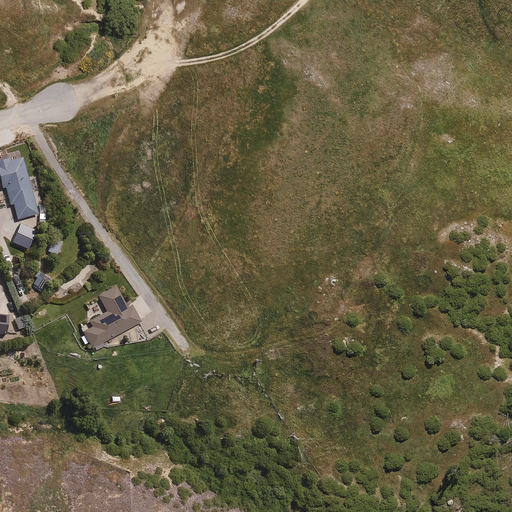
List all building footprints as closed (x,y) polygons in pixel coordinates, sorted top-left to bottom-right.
[(0,180),(2,187),(0,187),(0,199),(10,197),(16,217),(39,210),(22,154),(9,157),(8,155),(0,156),(0,180)] [(66,234),(55,230),(48,249),(58,253),(66,234)] [(41,271),(34,282),(44,288),(51,277),(41,271)] [(116,283),(97,293),(106,309),(88,317),(91,323),(78,330),(89,352),(105,344),(103,340),(141,321),(131,302),(127,305),(116,283)] [(121,393),(111,393),(111,404),(121,404),(121,393)]
